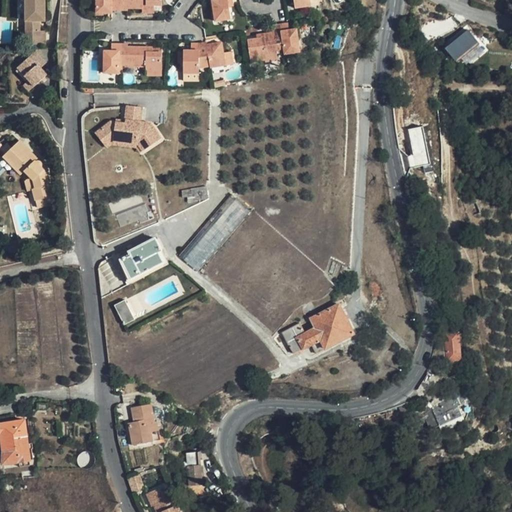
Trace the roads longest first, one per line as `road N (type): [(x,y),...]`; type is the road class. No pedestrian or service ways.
road 1 (secondary): [(396,0),(384,103),(429,317),(423,361),(399,392),(375,403),(242,413),(228,433),(227,454),(253,511)]
road 2 (residential): [(130,511),(106,420),(74,167),(77,0)]
